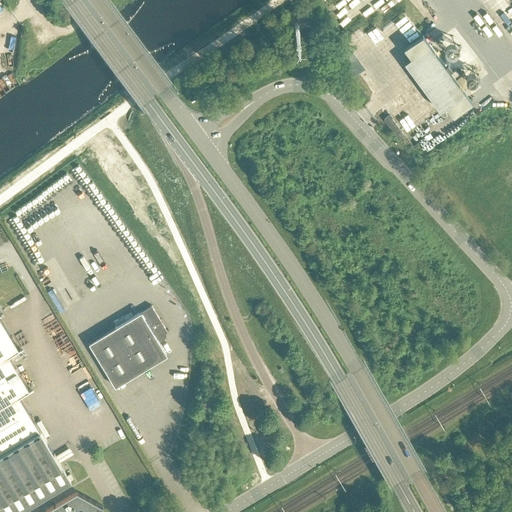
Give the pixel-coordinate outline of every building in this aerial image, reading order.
[(297,17),(303,25),(307,22),(302,14),(297,17)] [(454,110),(472,97),(425,29),(404,43),(411,54),(406,57),(440,106),(448,101),(454,110)] [(342,39),(330,48),(352,76),(363,68),(342,39)] [(398,138),(404,134),(389,114),(383,118),(398,138)] [(89,342),(115,385),(167,354),(160,342),(165,338),(163,335),(164,332),(167,330),(155,311),(151,304),(141,311),(141,310),(125,320),(123,315),(114,320),(117,325),(89,342)] [(102,511),(102,504),(76,490),(39,511),(17,511),(70,481),(69,479),(72,477),(69,472),(66,474),(60,464),(61,463),(18,393),(29,387),(8,353),(18,346),(0,315),(0,511),(102,511)]
